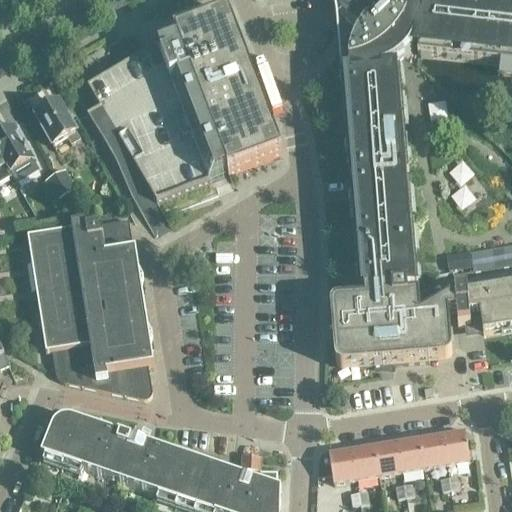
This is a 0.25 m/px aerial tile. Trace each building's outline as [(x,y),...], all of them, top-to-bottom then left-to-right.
[(365,303),(338,305),(333,308),(331,314),(336,367),(339,372),(344,372),(430,365),(444,364),(449,361),(451,355),(448,326),(457,325),(454,296),(421,318),(419,298),(416,298),(416,289),(418,289),(399,73),(382,75),(381,70),(392,65),(401,58),(408,49),(413,38),(418,39),(417,56),(511,66),(511,6),(447,0),(334,0),(335,2),(338,12),(344,20),(352,26),(362,31),(354,45),(349,61),(347,77),(340,78),(359,294),(364,293),(365,303)] [(281,158),(227,16),(173,36),(176,44),(158,51),(157,48),(87,90),(107,124),(94,132),(115,166),(136,213),(139,212),(154,237),(170,228),(157,205),(210,185),(209,194),(231,185),(227,178),(281,158)] [(46,89),(26,98),(34,115),(53,106),(46,89)] [(75,136),(57,105),(35,119),(53,149),(66,141),(71,149),(79,144),(75,136)] [(0,140),(0,164),(9,180),(12,179),(10,175),(31,163),(14,133),(0,140)] [(0,185),(9,180),(0,164),(0,185)] [(466,164),(453,173),(465,190),(453,198),(463,212),(479,201),(472,191),(481,185),(466,164)] [(63,174),(54,180),(65,199),(75,193),(63,174)] [(55,205),(65,199),(54,180),(44,186),(55,205)] [(66,388),(143,405),(148,404),(152,400),(152,395),(149,371),(157,370),(154,351),(148,352),(144,330),(150,329),(144,294),(138,295),(134,272),(140,271),(137,253),(126,255),(122,228),(129,226),(129,225),(87,232),(86,226),(71,228),(72,234),(28,241),(31,259),(37,258),(40,281),(34,282),(40,317),(46,316),(49,334),(43,335),(46,358),(52,357),(56,378),(59,384),(66,388)] [(511,248),(469,255),(473,274),(511,268),(511,248)] [(457,329),(481,327),(482,336),(511,331),(511,288),(476,294),(454,296),(457,325),(457,329)] [(0,374),(8,371),(0,351),(0,374)] [(40,459),(196,511),(199,511),(214,469),(146,446),(150,437),(134,431),(131,441),(71,420),(69,420),(61,421),(55,425),(51,432),(40,459)] [(440,440),(445,470),(469,466),(464,437),(440,440)] [(445,470),(440,440),(418,444),(423,474),(445,470)] [(423,474),(418,444),(396,448),(400,477),(423,474)] [(400,477),(396,448),(373,451),(378,481),(400,477)] [(378,481),(373,451),(351,455),(356,485),(378,481)] [(356,485),(351,455),(327,459),(332,489),(356,485)] [(242,459),(242,474),(260,475),(260,461),(242,459)] [(229,474),(214,469),(199,511),(276,511),(277,475),(260,475),(242,474),(230,473),(229,474)] [(456,480),(447,481),(449,493),(458,492),(456,480)] [(441,495),(449,493),(447,481),(439,483),(441,495)] [(411,487),(402,489),(404,501),(413,499),(411,487)] [(396,502),(404,501),(402,489),(394,490),(396,502)] [(366,495),(357,496),(359,508),(368,507),(366,495)] [(350,509),(359,508),(357,496),(349,498),(350,509)]
